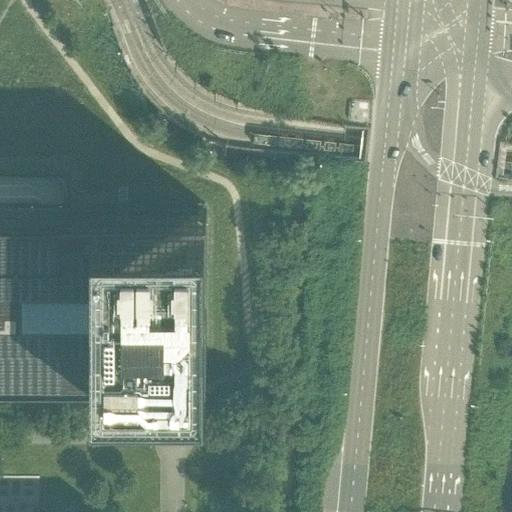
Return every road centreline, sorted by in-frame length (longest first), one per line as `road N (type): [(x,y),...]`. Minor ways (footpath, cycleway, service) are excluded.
road 1 (secondary): [(394,47),(352,511)]
road 2 (secondary): [(434,511),(474,70)]
road 3 (unclassified): [(0,435),(174,436)]
